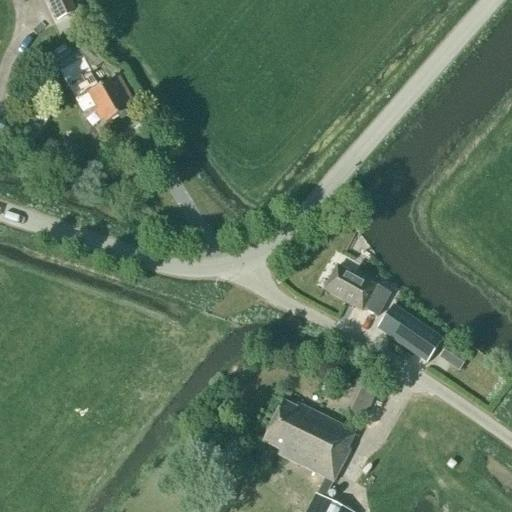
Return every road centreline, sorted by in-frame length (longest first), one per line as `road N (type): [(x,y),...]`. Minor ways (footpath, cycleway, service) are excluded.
road 1 (tertiary): [(239,262),(282,240),(493,0)]
road 2 (unclassified): [(511,446),(387,357),(276,300),(239,262)]
road 3 (tertiary): [(239,262),(208,271),(149,262),(0,212)]
